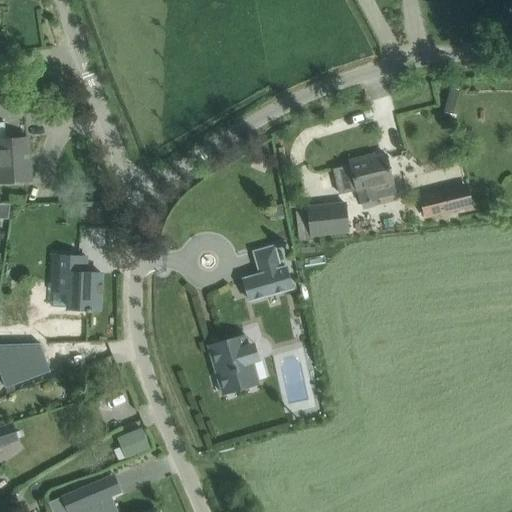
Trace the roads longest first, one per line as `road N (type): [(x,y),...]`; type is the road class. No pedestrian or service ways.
road 1 (unclassified): [(135,199),(201,153),(340,79),(404,61),(511,53)]
road 2 (residential): [(201,511),(138,355),(135,199)]
road 3 (unclassified): [(135,199),(60,0)]
